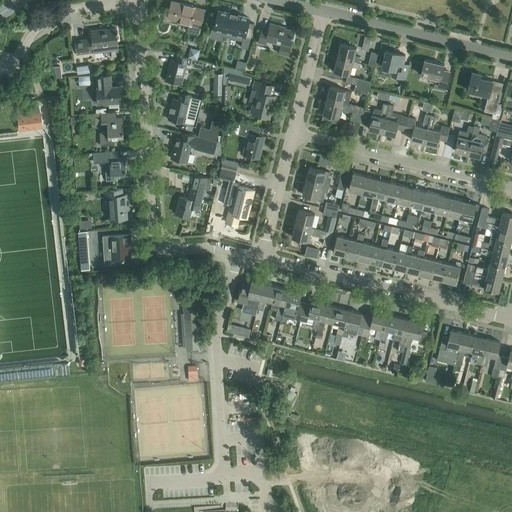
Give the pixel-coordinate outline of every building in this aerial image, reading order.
[(204,9),(172,0),(167,18),(190,24),(189,30),(198,32),(204,9)] [(218,10),(213,28),(243,35),(240,46),(248,48),(254,23),(249,22),(250,18),(218,10)] [(288,55),(294,30),(280,27),(281,26),(270,23),(268,32),(261,30),(258,43),(265,44),(266,40),(281,43),(279,53),(288,55)] [(77,55),(104,51),(119,49),(118,44),(119,44),(117,28),(102,30),(102,29),(91,31),(92,39),(85,40),(85,39),(75,40),(77,55)] [(337,57),(361,63),(361,62),(353,61),(356,47),(340,43),(337,57)] [(381,66),(393,69),(392,75),(405,79),(409,64),(408,64),(408,66),(403,64),(405,55),(386,50),(381,66)] [(368,65),(374,66),(378,53),(371,51),(368,65)] [(206,66),(209,67),(210,63),(208,62),(205,61),(177,55),(175,60),(171,59),(166,80),(181,84),(186,64),(190,65),(193,67),(199,68),(203,68),(206,68),(206,66)] [(361,63),(337,57),(333,70),(349,74),(351,66),(359,68),(361,63)] [(420,74),(428,76),(427,81),(435,82),(434,86),(445,89),(449,72),(442,70),(444,64),(424,60),(420,74)] [(60,65),(53,66),(56,76),(56,77),(59,77),(62,77),(60,65)] [(243,75),(244,71),(226,66),(227,78),(249,84),(251,76),(243,75)] [(78,76),(90,75),(90,67),(77,68),(78,76)] [(491,118),(499,120),(503,104),(497,103),(503,83),(480,77),(480,73),(472,71),(467,90),(488,95),(484,111),(493,113),(491,118)] [(118,102),(121,102),(120,86),(110,87),(110,82),(111,82),(111,75),(97,76),(98,88),(97,88),(98,104),(110,103),(110,102),(118,101),(118,102)] [(347,75),(345,81),(355,84),(369,87),(371,81),(347,75)] [(79,78),(79,88),(91,87),(90,77),(79,78)] [(272,95),(274,85),(255,81),(250,100),(256,101),(255,105),(253,104),(251,111),(253,112),(253,113),(269,117),(274,95),(272,95)] [(213,92),(213,94),(221,94),(222,92),(222,82),(214,82),(213,92)] [(354,90),(367,93),(369,87),(355,84),(354,90)] [(328,93),(326,99),(348,105),(351,91),(329,86),(329,87),(327,88),(326,91),(328,93)] [(169,114),(167,119),(172,120),(173,120),(180,121),(180,122),(191,124),(192,125),(196,107),(200,108),(202,100),(202,99),(180,93),(178,99),(173,98),(171,106),(170,106),(169,110),(170,111),(169,114)] [(323,112),(321,119),(336,123),(338,117),(339,117),(341,108),(341,109),(343,111),(348,112),(350,111),(353,112),(351,120),(360,122),(363,108),(348,105),(326,99),(325,105),(323,106),(322,110),(323,112)] [(373,110),(372,114),(368,129),(381,132),(388,104),(383,103),(381,110),(376,109),(374,109),(373,110)] [(404,130),(407,117),(398,114),(398,113),(392,112),(393,105),(388,104),(381,132),(394,135),(396,128),(404,130)] [(18,108),(18,115),(19,115),(18,115),(20,130),(43,127),(41,112),(40,105),(18,108)] [(363,108),(360,122),(366,124),(370,110),(363,108)] [(454,108),(451,120),(459,122),(462,110),(454,108)] [(501,119),(511,121),(511,111),(504,109),(501,119)] [(115,145),(115,139),(123,138),(122,116),(116,116),(116,113),(101,114),(102,122),(108,122),(108,132),(100,132),(100,145),(115,145)] [(407,117),(404,130),(412,132),(410,139),(423,142),(430,114),(425,113),(422,127),(415,125),(416,119),(407,117)] [(430,114),(423,142),(436,146),(438,139),(446,141),(450,127),(441,125),(440,131),(432,129),(436,116),(430,114)] [(497,132),(499,122),(499,120),(491,118),(488,130),(497,132)] [(216,141),(221,121),(212,119),(210,128),(201,126),(198,136),(216,141)] [(496,136),(504,137),(511,140),(511,139),(511,125),(499,122),(497,132),(496,136)] [(261,128),(241,123),(239,133),(248,135),(244,154),(259,158),(265,136),(259,135),(261,128)] [(459,130),(454,150),(467,153),(472,133),(473,127),(473,126),(468,125),(467,132),(459,130)] [(193,149),(221,156),(221,142),(216,141),(198,136),(182,133),(181,139),(176,137),(171,158),(186,162),(190,146),(194,147),(193,149)] [(472,133),(467,153),(480,157),(481,150),(486,151),(489,141),(483,139),(483,142),(476,140),(478,135),(472,133)] [(504,137),(496,136),(495,136),(489,159),(496,160),(499,147),(501,148),(504,137)] [(118,151),(93,153),(94,161),(107,160),(107,170),(106,170),(106,180),(106,183),(117,182),(117,179),(117,177),(126,176),(125,157),(119,158),(118,151)] [(221,168),(236,172),(237,166),(222,162),(221,168)] [(327,179),(329,172),(309,167),(306,180),(328,186),(329,180),(327,179)] [(361,193),(365,175),(350,172),(346,189),(361,193)] [(209,190),(212,178),(194,174),(188,197),(180,195),(175,213),(191,216),(193,207),(200,209),(205,189),(209,190)] [(343,190),(347,176),(340,175),(337,188),(343,190)] [(373,196),(377,178),(365,175),(361,193),(373,196)] [(373,196),(385,199),(390,182),(377,178),(373,196)] [(318,198),(320,190),(327,192),(328,186),(306,180),(302,194),(318,198)] [(398,202),(402,185),(390,182),(385,199),(398,202)] [(410,205),(414,188),(402,185),(398,202),(410,205)] [(254,190),(238,186),(233,205),(230,204),(226,221),(237,224),(239,216),(247,218),(254,190)] [(422,208),(427,191),(414,188),(410,205),(422,208)] [(122,189),(104,190),(104,198),(109,198),(110,220),(127,218),(126,205),(128,205),(127,194),(122,195),(122,189)] [(435,211),(439,194),(427,191),(422,208),(435,211)] [(439,194),(435,211),(447,214),(451,197),(439,194)] [(361,196),(358,205),(367,208),(370,200),(361,196)] [(451,197),(447,214),(459,217),(463,200),(451,197)] [(463,200),(459,217),(472,220),(476,203),(463,200)] [(326,201),(324,208),(338,211),(339,205),(326,201)] [(211,206),(209,229),(218,230),(221,207),(211,206)] [(501,219),(495,217),(495,218),(487,216),(489,209),(482,207),(478,219),(511,227),(511,214),(502,212),(501,219)] [(336,217),(338,211),(324,208),(323,214),(336,217)] [(298,209),(295,223),(311,227),(314,213),(298,209)] [(496,237),(511,241),(511,235),(511,227),(478,219),(477,225),(492,229),(491,236),(496,237)] [(92,230),(92,223),(80,222),(80,230),(92,230)] [(307,240),(309,234),(324,238),(326,231),(311,227),(295,223),(291,236),(307,240)] [(415,238),(416,232),(404,229),(403,235),(415,238)] [(323,244),(329,246),(333,232),(326,231),(324,238),(323,244)] [(455,233),(454,238),(461,240),(469,242),(471,236),(471,235),(455,231),(455,233)] [(362,241),(364,234),(358,232),(357,238),(357,240),(350,238),(345,255),(358,258),(362,241)] [(416,232),(415,238),(414,241),(422,243),(423,239),(427,240),(429,235),(416,232)] [(130,244),(130,234),(103,236),(105,265),(115,264),(115,259),(130,258),(129,245),(130,244)] [(345,255),(350,238),(337,235),(333,252),(345,255)] [(429,235),(427,240),(432,241),(431,242),(439,244),(441,238),(429,235)] [(481,247),(508,253),(511,241),(496,237),(494,244),(489,242),(483,241),(481,247)] [(381,246),(374,244),(370,262),(382,265),(386,247),(387,247),(388,240),(383,238),(381,246)] [(370,262),(374,244),(362,241),(358,258),(370,262)] [(457,242),(456,248),(468,251),(469,245),(457,242)] [(81,243),(79,243),(81,270),(82,270),(89,270),(87,243),(81,243)] [(405,252),(399,250),(394,268),(407,271),(411,254),(413,245),(407,244),(405,252)] [(394,268),(399,250),(387,247),(386,247),(382,265),(394,268)] [(490,262),(505,266),(508,253),(481,247),(480,252),(486,254),(492,255),(490,262)] [(419,274),(423,257),(423,256),(424,250),(419,249),(417,255),(411,254),(407,271),(419,274)] [(431,277),(435,260),(423,257),(419,274),(431,277)] [(435,260),(431,277),(443,280),(447,263),(435,260)] [(456,261),(455,265),(447,263),(443,280),(456,283),(460,266),(461,262),(456,261)] [(501,278),(505,266),(490,262),(488,269),(476,266),(467,264),(466,269),(501,278)] [(463,282),(470,284),(498,291),(501,278),(466,269),(463,282)] [(260,298),(263,283),(251,280),(250,286),(242,284),(238,301),(253,305),(252,307),(257,308),(260,298)] [(260,298),(266,300),(272,301),(276,286),(263,283),(260,298)] [(284,304),(288,289),(276,286),(272,301),(284,304)] [(300,320),(304,302),(299,301),(301,292),(288,289),(284,304),(280,320),(286,321),(287,317),(294,319),(294,318),(300,320)] [(263,310),(266,300),(260,298),(257,308),(263,310)] [(311,300),(310,304),(307,315),(308,316),(307,321),(313,322),(312,328),(317,329),(320,319),(324,304),(311,300)] [(275,318),(279,319),(280,320),(284,304),(272,301),(270,309),(277,310),(275,318)] [(197,302),(184,302),(186,348),(200,347),(197,302)] [(307,321),(308,316),(307,315),(310,304),(304,302),(300,320),(307,321)] [(320,319),(326,320),(332,322),(336,307),(324,304),(320,319)] [(342,335),(348,310),(336,307),(332,322),(331,326),(338,328),(336,334),(342,335)] [(362,335),(367,316),(360,314),(361,313),(348,310),(342,335),(348,336),(348,333),(355,335),(356,333),(362,335)] [(370,325),(377,327),(374,338),(380,339),(378,345),(387,314),(374,310),(372,317),(367,316),(362,335),(368,336),(370,325)] [(384,347),(388,330),(395,332),(398,317),(387,314),(378,345),(384,347)] [(398,317),(395,332),(401,333),(397,350),(403,351),(404,345),(411,320),(398,317)] [(323,330),(326,320),(320,319),(317,329),(323,330)] [(411,320),(404,345),(410,346),(411,341),(424,344),(427,332),(421,330),(423,323),(411,320)] [(443,335),(439,348),(437,360),(455,364),(463,332),(450,329),(449,337),(443,335)] [(454,370),(459,371),(461,365),(464,355),(470,356),(475,336),(463,332),(455,364),(454,370)] [(476,366),(480,367),(481,364),(487,339),(475,336),(470,356),(477,358),(476,363),(477,363),(476,366)] [(489,355),(496,357),(493,367),(499,368),(502,356),(497,354),(500,342),(487,339),(481,364),(487,365),(489,355)] [(338,358),(347,360),(349,352),(340,350),(338,358)] [(511,371),(511,377),(511,350),(510,350),(508,357),(502,356),(499,368),(505,370),(507,365),(511,366),(511,371)] [(198,373),(197,366),(188,366),(189,374),(198,373)] [(182,378),(181,368),(170,369),(171,379),(182,378)] [(155,380),(155,369),(134,369),(134,381),(155,380)] [(425,380),(430,382),(433,371),(428,369),(425,380)] [(289,389),(283,404),(291,407),(297,393),(289,389)] [(396,452),(382,511),(430,511),(442,463),(396,452)] [(360,481),(362,468),(343,466),(341,478),(360,481)]
